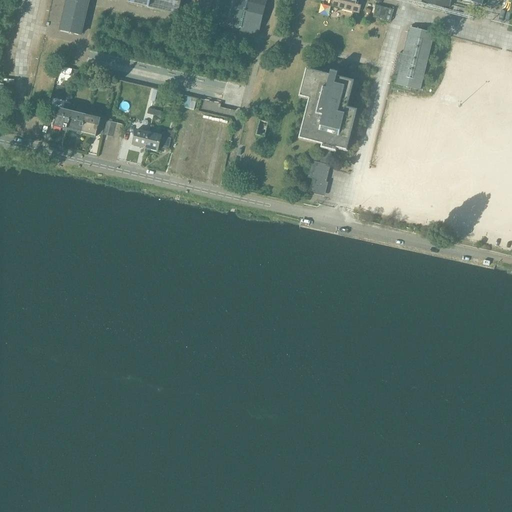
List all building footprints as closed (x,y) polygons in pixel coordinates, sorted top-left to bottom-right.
[(89,0),(67,0),(60,30),(81,35),(89,0)] [(181,0),(128,0),(128,4),(178,16),(181,0)] [(266,0),(200,0),(195,20),(257,36),(266,0)] [(356,0),(332,0),(331,7),(358,14),(360,6),(355,5),(356,0)] [(423,0),(423,2),(448,9),(450,0),(423,0)] [(393,10),(376,6),(373,17),(390,22),(393,10)] [(419,31),(410,28),(403,54),(399,53),(393,75),(398,76),(396,84),(404,87),(403,89),(410,91),(411,88),(419,90),(433,34),(424,32),(425,28),(420,27),(419,31)] [(306,70),(299,98),(309,101),(298,140),(322,146),(321,149),(323,150),(322,156),(320,163),(312,161),(308,178),(313,179),(310,191),(323,195),(330,166),(327,165),(331,148),(347,152),(357,111),(347,108),(354,82),(337,78),(338,74),(331,72),(330,76),(306,70)] [(196,100),(186,98),(184,108),(194,111),(196,100)] [(53,126),(67,129),(71,113),(72,114),(73,108),(67,107),(65,112),(57,110),(57,112),(55,116),(56,116),(54,123),(53,126)] [(57,112),(51,110),(48,121),(54,123),(56,116),(55,116),(57,112)] [(67,129),(82,133),(85,117),(72,114),(71,113),(67,129)] [(97,133),(102,134),(105,122),(85,117),(82,133),(96,137),(97,133)] [(265,137),(268,123),(261,121),(259,120),(259,122),(256,134),(255,136),(257,136),(265,138),(265,137)] [(103,134),(108,135),(110,124),(105,122),(102,134),(103,134)] [(108,135),(113,137),(116,125),(110,124),(108,135)] [(116,125),(113,137),(120,139),(123,127),(116,125)] [(133,146),(145,149),(149,134),(136,131),(133,146)] [(149,134),(145,149),(157,152),(158,148),(168,150),(171,140),(161,137),(149,134)] [(245,174),(238,172),(236,179),(244,181),(245,174)]
